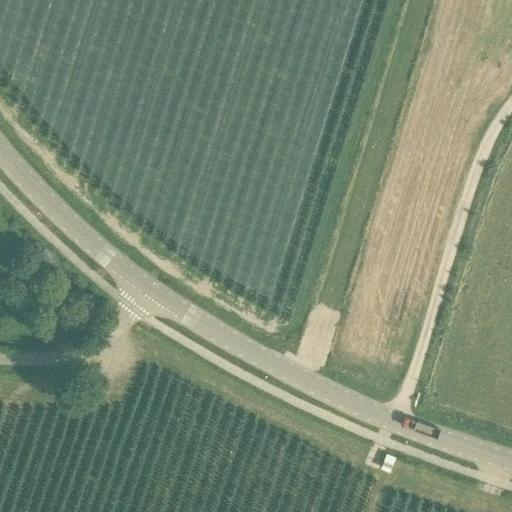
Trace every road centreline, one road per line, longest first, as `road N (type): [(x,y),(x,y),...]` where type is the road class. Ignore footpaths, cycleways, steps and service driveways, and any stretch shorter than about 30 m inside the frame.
road 1 (tertiary): [(511,463),(395,427),(276,375),(146,297)]
road 2 (tertiary): [(146,297),(41,207),(0,155)]
road 3 (unclassified): [(146,297),(114,327),(75,347),(0,350)]
